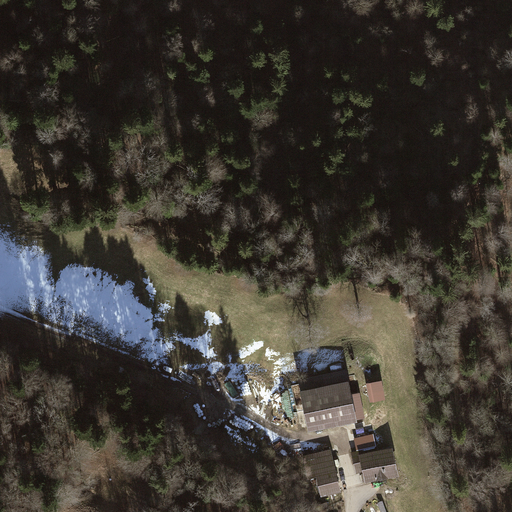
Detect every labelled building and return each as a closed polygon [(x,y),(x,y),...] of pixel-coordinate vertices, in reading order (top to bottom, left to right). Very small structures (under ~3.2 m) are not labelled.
[(299,377),(309,427),(365,416),(360,391),(353,392),(347,367),(299,377)] [(382,378),(366,382),(370,400),(386,397),(382,378)] [(250,400),(248,404),(258,410),(260,406),(250,400)] [(359,451),(366,480),(400,472),(393,443),(359,451)] [(308,475),(317,473),(322,494),(342,489),(331,447),(302,454),(308,475)] [(390,511),(387,500),(369,504),(370,511),(390,511)] [(318,503),(321,511),(334,511),(336,511),(333,504),(329,506),(327,501),(318,503)]
